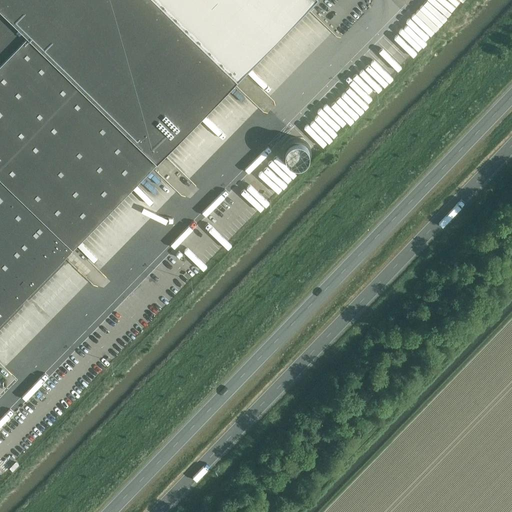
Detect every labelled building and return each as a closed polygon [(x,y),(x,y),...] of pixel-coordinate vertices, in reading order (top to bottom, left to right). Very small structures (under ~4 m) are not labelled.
[(0,0),(0,318),(237,76),(311,0),(0,0)] [(403,6),(399,10),(407,18),(411,14),(403,6)] [(390,36),(413,54),(427,36),(403,18),(390,36)] [(339,34),(342,28),(336,25),(333,32),(339,34)] [(399,65),(408,53),(386,35),(376,46),(399,65)] [(342,79),(362,98),(377,83),(357,64),(342,79)] [(345,102),(353,92),(349,89),(341,99),(345,102)] [(332,134),(344,123),(324,102),(313,113),(332,134)]
